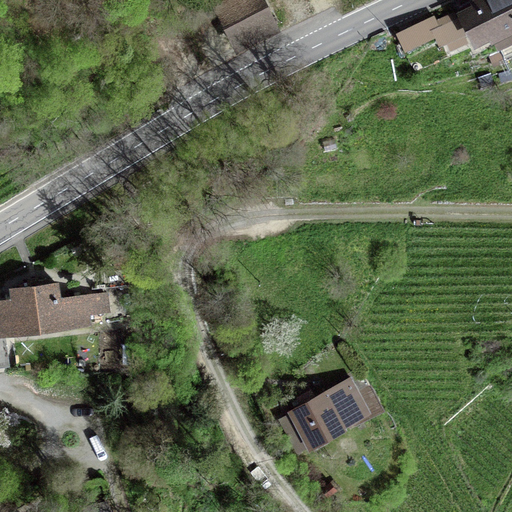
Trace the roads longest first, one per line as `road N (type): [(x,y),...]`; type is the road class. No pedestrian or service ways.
road 1 (tertiary): [(0,228),(214,99),(410,0)]
road 2 (track): [(511,216),(264,216),(177,251)]
